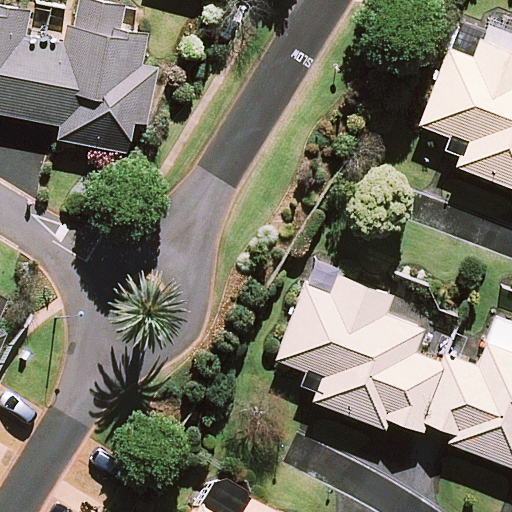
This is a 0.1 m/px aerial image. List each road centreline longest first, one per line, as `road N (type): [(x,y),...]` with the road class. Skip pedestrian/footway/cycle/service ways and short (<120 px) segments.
road 1 (residential): [(332,0),(143,295)]
road 2 (residential): [(143,295),(7,511)]
road 3 (unclassified): [(143,295),(0,207)]
road 4 (unclassified): [(301,453),(410,511)]
